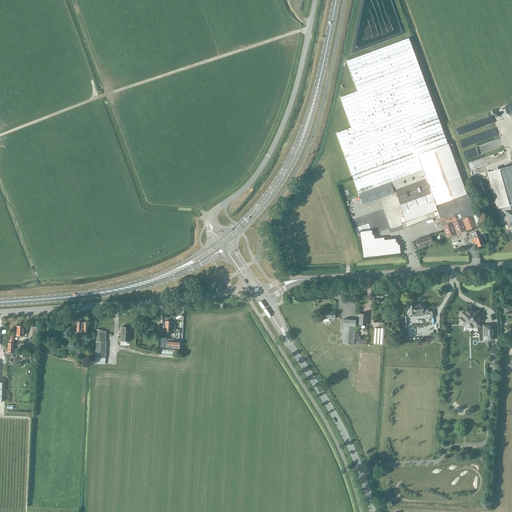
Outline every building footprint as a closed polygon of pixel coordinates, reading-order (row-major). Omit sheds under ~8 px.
[(351,128),(336,133),(358,193),(391,181),(423,170),(417,155),(448,144),(409,38),(380,48),(346,61),(357,91),(340,97),(351,128)] [(462,144),(485,137),(486,139),(490,138),(489,135),(499,132),(497,127),(493,128),(493,126),(459,135),(462,144)] [(423,170),(391,181),(404,217),(402,218),(403,222),(406,221),(437,210),(440,219),(447,238),(466,231),(466,230),(476,227),(481,225),(474,207),(473,208),(468,194),(467,195),(448,143),(448,144),(417,155),(423,170)] [(508,227),(511,225),(511,165),(488,172),(502,224),(507,223),(508,227)] [(362,205),(394,193),(391,183),(359,195),(362,205)] [(473,239),(471,240),(472,244),(474,243),(475,243),(475,242),(477,247),(480,246),(480,247),(484,246),(483,245),(484,245),(482,241),(486,239),(484,235),(477,237),(476,234),(472,236),(473,239)] [(416,241),(419,249),(423,247),(433,243),(430,235),(416,241)] [(408,306),(409,317),(423,316),(423,314),(426,314),(426,315),(430,314),(430,318),(436,317),(435,311),(429,312),(428,308),(423,309),(422,304),(418,304),(418,306),(414,306),(414,305),(408,306)] [(324,311),(323,319),(324,319),(324,321),(329,322),(329,319),(334,320),(335,311),(330,311),(330,312),(324,311)] [(462,318),(459,318),(460,325),(467,325),(467,327),(472,327),(472,325),(477,325),(477,326),(478,326),(478,331),(483,331),(483,326),(480,326),(479,317),(479,312),(477,312),(472,312),(472,311),(466,311),(466,312),(462,312),(462,318)] [(367,314),(359,314),(359,325),(368,326),(368,321),(366,321),(367,314)] [(395,329),(396,333),(398,332),(398,333),(400,333),(400,341),(406,341),(406,333),(405,333),(405,327),(406,327),(405,316),(397,316),(398,329),(395,329)] [(342,344),(354,345),(355,321),(343,320),(342,344)] [(166,321),(165,331),(171,332),(171,329),(174,329),(175,325),(171,324),(172,321),(166,321)] [(81,333),(84,333),(84,331),(88,332),(88,323),(78,322),(77,331),(81,331),(81,333)] [(141,333),(153,333),(153,335),(156,335),(156,329),(153,329),(153,326),(142,325),(141,333)] [(493,325),(483,325),(483,326),(483,331),(484,339),(484,340),(494,340),(493,325)] [(121,327),(120,341),(130,341),(131,327),(128,327),(127,326),(125,326),(124,327),(121,327)] [(373,344),(383,345),(384,328),(374,328),(373,344)] [(95,358),(106,359),(107,342),(106,342),(106,331),(103,331),(103,330),(97,329),(95,358)] [(355,333),(355,338),(356,338),(356,343),(358,343),(358,344),(362,344),(367,344),(367,339),(363,339),(359,338),(359,333),(355,333)]
